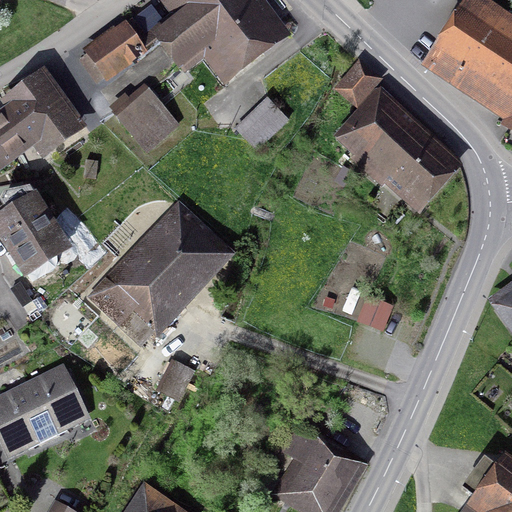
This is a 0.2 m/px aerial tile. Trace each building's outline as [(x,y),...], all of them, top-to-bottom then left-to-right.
[(159,36),(180,63),(170,72),(176,81),(188,72),(186,67),(199,57),(196,53),(209,43),(229,70),(272,38),(243,0),(176,0),(185,12),(158,32),(160,35),(159,36)] [(511,37),(472,10),(438,61),(511,110),(511,37)] [(149,47),(131,23),(82,60),(100,84),(149,47)] [(377,81),(358,67),(337,91),(356,107),(377,81)] [(36,134),(48,151),(76,130),(39,78),(11,99),(17,107),(36,134)] [(117,118),(145,151),(176,125),(148,92),(117,118)] [(371,98),(334,138),(354,156),(351,159),(373,178),(382,168),(420,201),(449,167),(371,98)] [(286,121),(266,101),(235,130),(256,151),(286,121)] [(0,119),(0,160),(36,134),(17,107),(0,119)] [(0,233),(32,280),(53,266),(46,255),(61,245),(23,183),(0,187),(0,198),(5,208),(0,211),(0,233)] [(131,312),(155,335),(182,306),(176,300),(222,252),(179,210),(142,248),(145,251),(139,258),(133,252),(89,296),(119,325),(131,312)] [(511,301),(503,309),(511,321),(511,301)] [(187,373),(172,365),(159,389),(174,397),(187,373)] [(30,448),(66,430),(62,422),(80,413),(62,377),(0,407),(0,430),(9,448),(26,439),(30,448)] [(316,511),(326,511),(354,467),(309,438),(312,433),(297,424),(281,451),(305,465),(287,494),(316,511)] [(511,511),(511,475),(507,471),(477,511),(511,511)] [(181,511),(144,486),(126,511),(181,511)]
